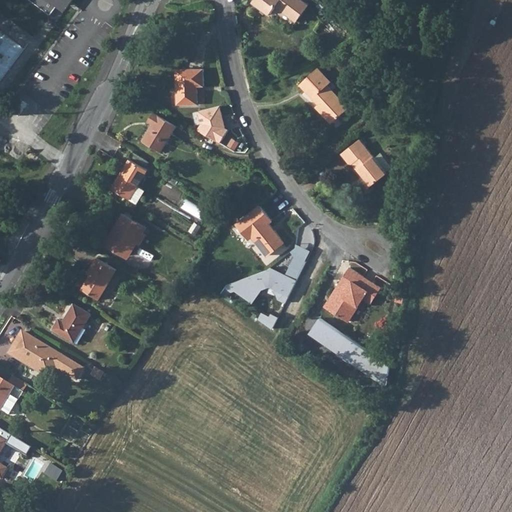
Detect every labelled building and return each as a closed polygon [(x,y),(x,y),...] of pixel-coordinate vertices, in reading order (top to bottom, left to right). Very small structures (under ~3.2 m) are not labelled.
[(30,0),(51,15),(57,5),(61,0),(30,0)] [(61,0),(57,5),(65,11),(73,0),(61,0)] [(297,21),(310,5),(303,0),(263,0),(259,5),(271,14),(277,6),(297,21)] [(378,2),(374,0),(373,0),(369,5),(374,8),(378,2)] [(323,79),(326,77),(318,68),(301,83),(322,106),(318,110),(332,124),(349,108),(331,88),(323,79)] [(205,86),(204,69),(177,69),(178,104),(198,104),(198,86),(205,86)] [(331,88),(334,85),(326,77),(323,79),(331,88)] [(229,130),(227,128),(222,106),(199,111),(202,124),(199,130),(221,143),(229,130)] [(162,151),(177,126),(154,113),(149,121),(154,123),(144,140),(162,151)] [(375,157),(360,139),(342,153),(351,165),(353,164),(358,171),(359,170),(364,175),(361,177),(369,188),(388,173),(386,172),(375,157)] [(375,157),(386,172),(392,167),(381,153),(375,157)] [(148,169),(131,159),(113,188),(137,203),(145,190),(138,186),(148,169)] [(210,209),(188,196),(181,207),(203,220),(210,209)] [(272,221),(260,206),(238,223),(250,238),(253,236),(268,255),(284,242),(269,223),(272,221)] [(147,227),(124,214),(106,244),(126,255),(135,241),(137,242),(147,227)] [(100,299),(117,269),(97,257),(88,273),(91,274),(82,289),(100,299)] [(373,282),(364,276),(350,267),(335,291),(336,292),(327,307),(349,322),(364,299),(371,304),(381,288),(373,282)] [(92,314),(75,303),(66,317),(67,317),(65,322),(64,321),(60,318),(53,329),(75,341),(92,314)] [(85,368),(24,331),(13,349),(23,355),(20,360),(50,377),(57,366),(78,379),(85,368)] [(23,355),(13,349),(10,353),(20,360),(23,355)] [(106,372),(97,367),(93,373),(102,379),(106,372)] [(9,382),(0,376),(0,408),(10,415),(24,391),(9,382)] [(9,382),(24,391),(28,386),(13,377),(9,382)] [(54,392),(56,390),(53,388),(48,395),(58,401),(61,396),(54,392)] [(0,436),(7,441),(11,435),(0,428),(0,436)] [(0,436),(0,455),(9,441),(7,441),(0,436)] [(30,469),(38,474),(44,464),(36,459),(30,469)] [(53,464),(48,473),(60,480),(66,470),(53,464)]
